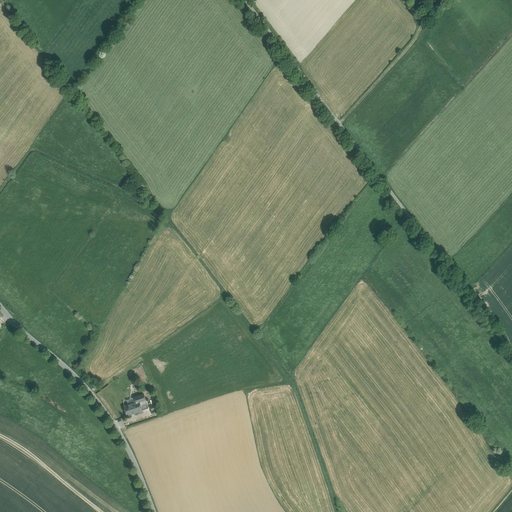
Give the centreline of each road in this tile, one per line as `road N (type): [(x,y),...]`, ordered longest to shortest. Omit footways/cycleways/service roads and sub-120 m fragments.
road 1 (unclassified): [(511,351),(242,0)]
road 2 (unclassified): [(155,511),(91,392),(0,305)]
